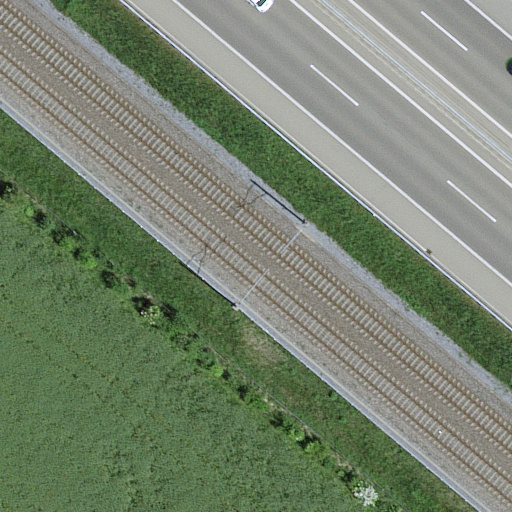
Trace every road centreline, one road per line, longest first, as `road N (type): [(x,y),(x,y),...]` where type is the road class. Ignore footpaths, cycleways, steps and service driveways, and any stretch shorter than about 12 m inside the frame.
road 1 (motorway): [(229,0),(511,237)]
road 2 (motorway): [(511,83),(412,0)]
